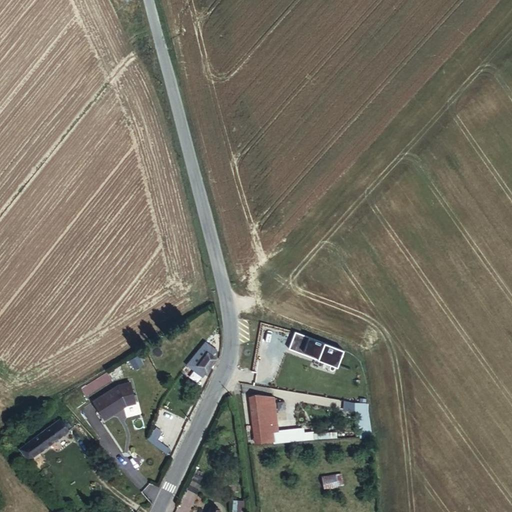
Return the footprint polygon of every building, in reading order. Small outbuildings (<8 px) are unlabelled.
[(213,354),(219,347),(211,342),(206,348),(213,354)] [(205,373),(217,361),(217,357),(213,354),(206,348),(196,361),(198,363),(196,366),(205,373)] [(130,409),(118,390),(98,403),(110,422),(130,409)] [(264,445),(277,444),(276,438),(283,438),(277,394),(258,397),(259,401),(252,402),(256,438),(262,437),(264,445)] [(376,442),(371,404),(363,403),(368,443),(376,442)] [(68,431),(60,420),(21,448),(30,459),(68,431)] [(277,444),(277,447),(310,446),(310,441),(306,442),(305,436),(283,438),(276,438),(277,444)] [(322,487),(336,487),(335,474),(322,475),(322,487)] [(233,499),(233,511),(244,511),(244,499),(233,499)]
